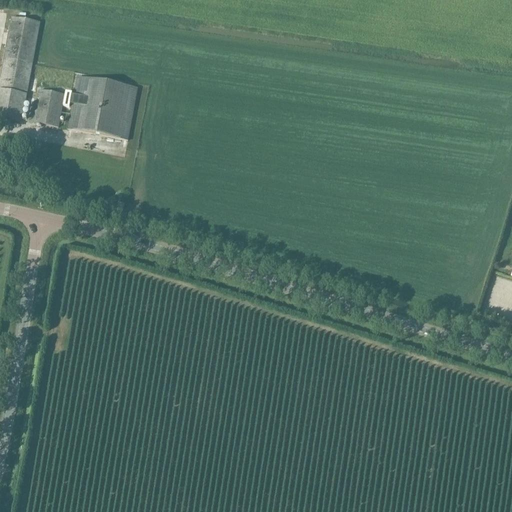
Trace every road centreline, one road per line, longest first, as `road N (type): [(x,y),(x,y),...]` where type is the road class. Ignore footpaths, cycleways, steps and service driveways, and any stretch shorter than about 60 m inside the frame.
road 1 (tertiary): [(511,358),(145,241),(41,217)]
road 2 (tertiary): [(0,459),(41,217)]
